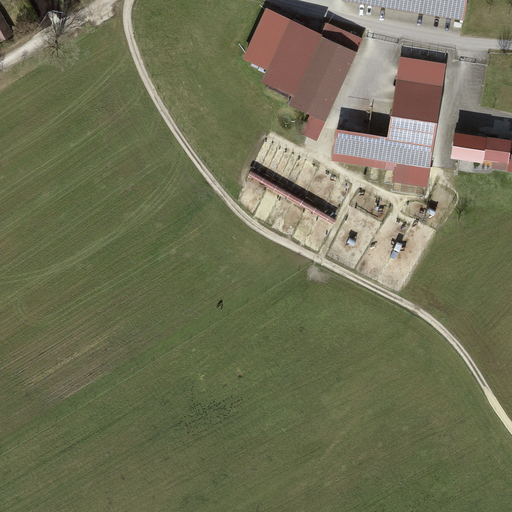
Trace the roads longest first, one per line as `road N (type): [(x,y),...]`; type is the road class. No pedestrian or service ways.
road 1 (track): [(511,427),(434,322),(259,229),(220,191),(139,62),(128,30),(130,0)]
road 2 (unclassified): [(511,46),(268,0)]
